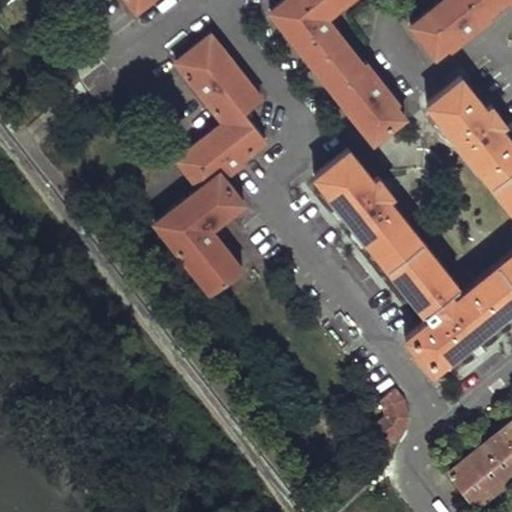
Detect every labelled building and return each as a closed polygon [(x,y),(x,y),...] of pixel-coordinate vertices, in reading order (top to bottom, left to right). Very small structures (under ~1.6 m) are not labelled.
[(279,0),(270,8),(372,138),(402,115),(394,104),(397,101),(363,59),(360,61),(324,15),(342,0),(279,0)] [(434,0),(409,20),(435,53),(447,43),(450,47),(490,17),(487,12),(502,0),(511,0),(434,0)] [(179,202),(156,220),(210,289),(227,277),(241,267),(208,226),(241,200),(222,177),(239,164),(237,158),(263,138),(241,110),(257,96),(237,71),(208,34),(175,60),(224,122),(202,138),(178,157),(199,185),(179,202)] [(346,148),(316,172),(340,202),(424,308),(432,302),(437,308),(406,333),(433,366),(511,302),(511,140),(500,125),(504,121),(490,104),(485,108),(460,77),(427,103),(511,209),(511,249),(454,296),(449,289),(456,284),(386,196),(391,192),(378,175),(372,180),(346,148)] [(404,395),(376,399),(381,430),(409,426),(404,395)] [(511,419),(450,470),(478,504),(511,475),(511,419)]
